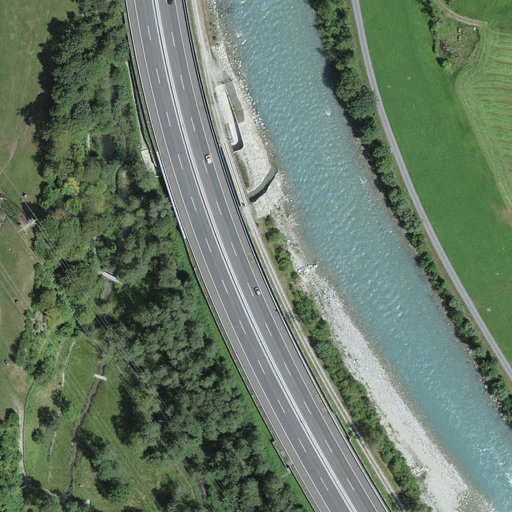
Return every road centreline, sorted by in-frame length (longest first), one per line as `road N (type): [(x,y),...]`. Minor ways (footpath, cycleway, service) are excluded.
road 1 (motorway): [(369,511),(304,403),(227,226),(167,0)]
road 2 (motorway): [(142,0),(163,107),(217,272),(338,511)]
road 3 (track): [(511,375),(415,200),(375,91),(355,0)]
road 4 (track): [(73,499),(24,479),(15,400)]
